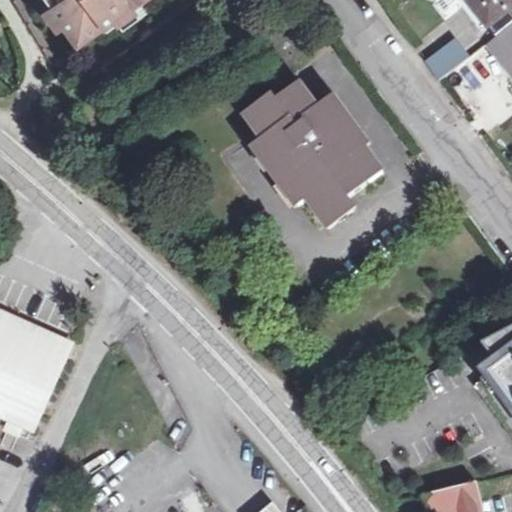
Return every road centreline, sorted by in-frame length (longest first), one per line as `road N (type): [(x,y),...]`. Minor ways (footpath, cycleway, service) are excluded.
road 1 (secondary): [(366,511),(255,377),(0,137)]
road 2 (secondary): [(126,279),(215,372),(328,511)]
road 3 (tertiary): [(511,231),(331,0)]
road 4 (residential): [(15,511),(126,279)]
road 5 (secondary): [(0,167),(126,279)]
